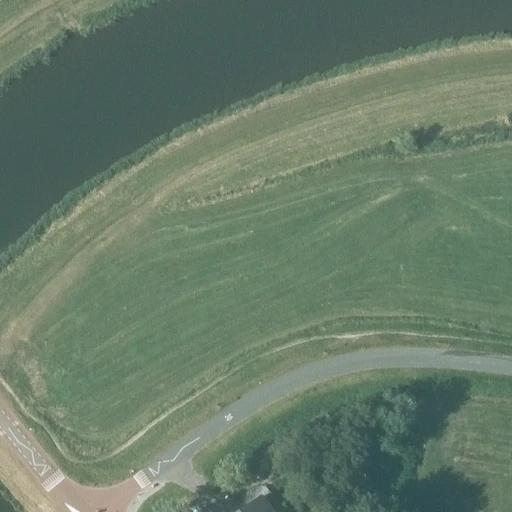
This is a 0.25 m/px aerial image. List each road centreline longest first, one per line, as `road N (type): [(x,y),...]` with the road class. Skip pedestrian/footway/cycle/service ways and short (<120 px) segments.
road 1 (unknown): [(511,348),(382,337),(289,349),(231,376),(108,460),(82,467),(0,382)]
road 2 (unclassified): [(105,511),(259,400),(309,374),(401,357),(511,369)]
road 3 (tertiary): [(76,511),(0,418)]
